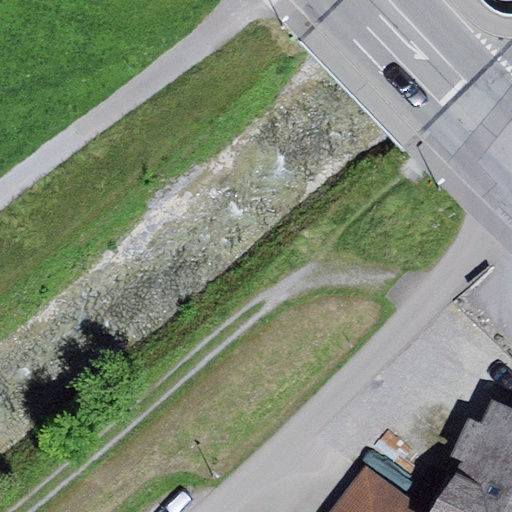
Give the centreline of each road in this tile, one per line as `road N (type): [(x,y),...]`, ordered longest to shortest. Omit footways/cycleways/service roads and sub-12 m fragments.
road 1 (track): [(215,511),(411,332),(475,232),(483,127)]
road 2 (track): [(28,511),(285,289)]
road 3 (track): [(0,210),(250,0)]
road 4 (primary): [(361,0),(483,127)]
road 5 (track): [(285,289),(344,275),(437,292)]
